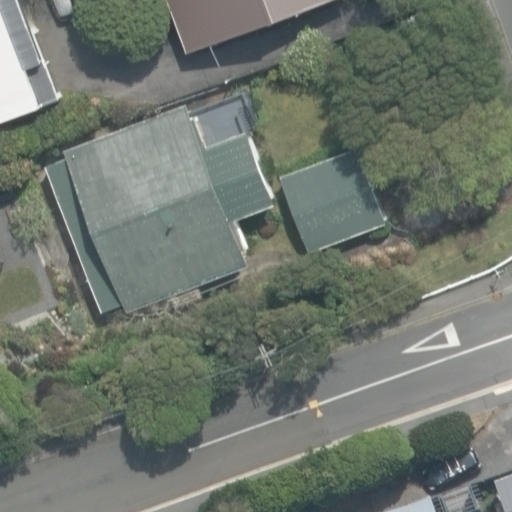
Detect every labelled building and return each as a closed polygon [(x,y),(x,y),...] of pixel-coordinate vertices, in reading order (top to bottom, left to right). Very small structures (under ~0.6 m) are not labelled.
[(0,0),(0,121),(50,103),(49,100),(64,94),(50,56),(52,56),(30,0),(0,0)] [(157,0),(171,0),(189,51),(332,0),(133,0),(136,8),(157,0)] [(50,163),(106,309),(127,301),(130,309),(254,261),(236,216),(281,199),(254,128),(209,145),(192,100),(68,147),(71,155),(50,163)] [(285,174),(313,248),(389,219),(360,145),(285,174)] [(511,511),(511,472),(488,480),(498,511),(511,511)] [(438,511),(434,501),(404,511),(438,511)]
